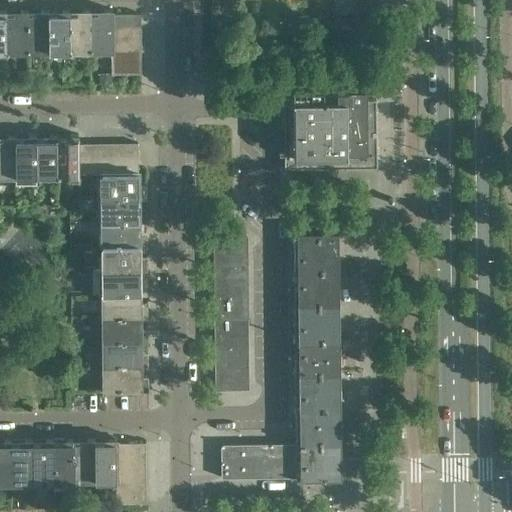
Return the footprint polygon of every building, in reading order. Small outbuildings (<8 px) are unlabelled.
[(358,0),(360,11),(388,11),(388,0),(358,0)] [(69,50),(69,14),(70,14),(69,9),(62,9),(62,14),(49,14),(48,14),(48,50),(69,50)] [(90,50),(90,14),(90,9),(82,9),(82,14),(70,14),(69,14),(69,50),(90,50)] [(111,38),(111,26),(111,14),(111,9),(103,9),(103,14),(90,14),(90,50),(111,50),(111,38)] [(28,50),(27,14),(28,14),(28,10),(20,10),(20,14),(7,15),(6,15),(7,51),(28,50)] [(48,50),(48,14),(49,14),(49,10),(41,10),(41,14),(28,14),(27,14),(28,50),(48,50)] [(136,13),(111,14),(111,26),(136,25),(136,13)] [(136,37),(136,31),(136,25),(111,26),(111,38),(136,37)] [(136,49),(136,37),(111,38),(111,50),(136,49)] [(137,61),(136,49),(111,50),(112,62),(137,61)] [(137,73),(137,61),(112,62),(112,74),(137,73)] [(377,167),(376,99),(367,99),(366,88),(354,88),(351,85),(348,88),(346,88),(346,87),(285,88),(285,100),(284,100),(285,168),(377,167)] [(0,175),(15,175),(15,139),(16,139),(16,134),(8,135),(8,139),(0,139),(0,175)] [(36,175),(36,139),(37,139),(36,134),(28,134),(29,139),(16,139),(15,139),(15,175),(36,175)] [(57,175),(57,139),(57,134),(49,134),(49,139),(37,139),(36,139),(36,175),(57,175)] [(79,173),(78,147),(78,134),(70,134),(70,139),(57,139),(57,175),(79,175),(79,173)] [(90,173),(90,147),(78,147),(79,173),(90,173)] [(102,172),(102,147),(90,147),(90,173),(102,173),(102,172)] [(114,172),(114,147),(102,147),(102,172),(114,172)] [(126,172),(126,147),(114,147),(114,172),(126,172)] [(138,172),(138,147),(126,147),(126,172),(138,172)] [(138,191),(138,172),(126,172),(114,172),(102,172),(102,173),(102,196),(138,196),(138,199),(146,199),(146,191),(138,191)] [(138,215),(138,199),(138,196),(102,196),(102,220),(138,220),(139,223),(146,223),(146,215),(138,215)] [(139,239),(139,223),(138,220),(102,220),(103,244),(139,244),(139,247),(147,247),(147,239),(139,239)] [(341,269),(340,231),(322,231),(322,234),(295,234),(296,269),(341,269)] [(247,276),(246,235),(214,235),(215,276),(247,276)] [(139,263),(139,247),(139,244),(103,244),(103,268),(139,268),(139,271),(147,271),(147,263),(139,263)] [(139,287),(139,271),(139,268),(103,268),(103,292),(139,292),(139,295),(147,295),(147,287),(139,287)] [(341,304),(341,269),(296,269),(296,304),(341,304)] [(247,299),(247,276),(215,276),(215,300),(247,299)] [(139,311),(139,295),(139,292),(103,292),(104,316),(140,316),(140,319),(148,319),(147,311),(139,311)] [(247,323),(247,299),(215,300),(215,323),(247,323)] [(341,339),(341,304),(296,304),(296,339),(341,339)] [(140,335),(140,319),(140,316),(104,316),(104,340),(140,340),(140,343),(148,343),(148,335),(140,335)] [(248,346),(247,323),(215,323),(216,347),(248,346)] [(341,373),(341,339),(296,339),(296,374),(341,373)] [(140,359),(140,343),(140,340),(104,340),(104,364),(140,364),(140,367),(148,367),(148,359),(140,359)] [(248,387),(248,346),(216,347),(216,388),(248,387)] [(140,383),(140,367),(140,364),(104,364),(104,389),(139,389),(139,391),(148,391),(148,383),(140,383)] [(341,408),(341,373),(296,374),(296,408),(341,408)] [(341,442),(341,408),(296,408),(296,442),(341,442)] [(53,479),(53,443),(53,438),(45,439),(45,443),(32,443),(32,479),(53,479)] [(74,479),(74,443),(74,438),(66,438),(66,443),(53,443),(53,479),(74,479)] [(95,479),(94,443),(95,443),(95,438),(87,438),(87,443),(74,443),(74,479),(95,479)] [(116,466),(116,454),(115,442),(116,442),(116,438),(108,438),(108,443),(95,443),(94,443),(95,479),(116,478),(116,466)] [(0,479),(11,480),(11,444),(12,443),(12,439),(4,439),(4,444),(0,443),(0,479)] [(32,479),(32,443),(32,439),(24,439),(24,443),(12,443),(11,444),(11,480),(32,479)] [(141,442),(116,442),(115,442),(116,454),(141,454),(141,442)] [(341,478),(341,442),(296,442),(221,443),(221,477),(296,476),(296,479),(341,478)] [(141,466),(141,454),(116,454),(116,466),(141,466)] [(141,478),(141,466),(116,466),(116,478),(141,478)] [(141,490),(141,478),(116,478),(116,490),(141,490)] [(141,502),(141,490),(116,490),(116,502),(141,502)]
